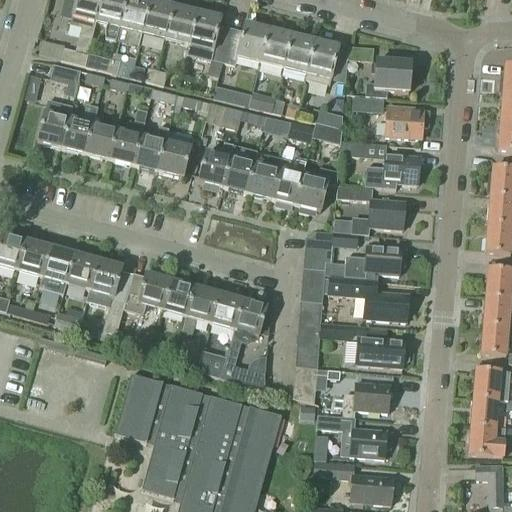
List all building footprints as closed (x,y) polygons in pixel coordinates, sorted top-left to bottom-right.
[(96,27),(102,0),(77,0),(70,30),(80,33),(75,55),(63,52),(60,65),(85,72),(88,59),(87,58),(94,27),(96,27)] [(127,0),(126,0),(102,0),(96,27),(106,29),(105,36),(104,43),(116,46),(119,33),(127,0)] [(150,6),(127,0),(119,33),(129,35),(126,49),(137,52),(141,38),(142,38),(150,6)] [(142,38),(165,44),(173,11),(150,6),(142,38)] [(165,44),(189,50),(197,17),(173,11),(165,44)] [(210,64),(223,67),(225,57),(231,34),(220,31),(221,23),(212,21),(213,16),(198,12),(197,17),(189,50),(186,60),(210,66),(210,64)] [(234,70),(236,60),(237,60),(237,62),(260,67),(268,35),(244,29),(242,37),(231,34),(225,57),(223,67),(234,70)] [(260,67),(283,73),(291,40),(268,35),(260,67)] [(283,73),(306,79),(315,46),(291,40),(283,73)] [(344,88),(345,76),(333,73),(338,52),(315,46),(306,79),(305,84),(329,90),(330,85),(344,88)] [(371,67),(372,53),(347,51),(345,65),(371,67)] [(108,77),(111,65),(101,62),(88,59),(85,72),(108,77)] [(116,79),(118,67),(111,65),(108,77),(116,79)] [(373,88),(365,88),(364,101),(386,103),(386,97),(409,98),(411,69),(374,66),(373,88)] [(73,102),(79,76),(52,70),(49,85),(67,89),(64,100),(73,102)] [(500,86),(498,99),(502,99),(502,101),(511,101),(511,72),(504,72),(503,86),(500,86)] [(144,86),(154,89),(157,76),(147,73),(144,86)] [(162,91),(166,78),(157,76),(154,89),(162,91)] [(101,92),(104,82),(86,78),(84,87),(101,92)] [(125,97),(128,88),(110,83),(108,93),(125,97)] [(150,103),(152,94),(134,90),(132,99),(150,103)] [(174,109),(176,100),(158,96),(156,105),(174,109)] [(198,115),(200,106),(182,101),(180,111),(198,115)] [(511,101),(502,101),(500,129),(511,129),(511,101)] [(262,115),(272,118),(275,105),(265,102),(262,115)] [(280,120),(283,107),(275,105),(272,118),(280,120)] [(43,117),(36,147),(60,153),(68,123),(70,112),(61,109),(46,106),(43,117)] [(84,159),(92,129),(95,113),(86,111),(82,126),(68,123),(60,153),(84,159)] [(239,125),(241,116),(223,112),(221,121),(239,125)] [(429,116),(422,115),(387,112),(385,142),(419,144),(420,130),(428,131),(429,116)] [(297,115),(286,113),(284,120),(295,123),(297,115)] [(314,128),(340,135),(341,121),(313,114),(309,127),(314,128)] [(245,127),(263,131),(264,132),(267,122),(247,117),(245,127)] [(288,143),(291,128),(267,122),(264,132),(263,131),(261,137),(288,143)] [(133,172),(140,141),(144,129),(134,126),(131,138),(117,135),(110,166),(133,172)] [(315,134),(312,133),(291,128),(288,143),(310,148),(311,143),(312,144),(315,134)] [(312,133),(315,134),(312,144),(339,150),(339,147),(339,146),(340,135),(314,128),(312,133)] [(117,135),(92,129),(84,159),(110,166),(117,135)] [(511,129),(500,129),(497,156),(511,157),(511,129)] [(133,172),(157,178),(165,147),(168,134),(157,132),(154,144),(140,141),(133,172)] [(182,184),(190,153),(165,147),(157,178),(182,184)] [(418,163),(384,160),(385,150),(339,147),(339,150),(338,160),(384,164),(383,173),(364,172),(363,192),(394,194),(395,189),(416,190),(418,163)] [(205,157),(197,187),(202,189),(201,194),(211,196),(213,191),(223,194),(230,163),(229,163),(232,151),(223,149),(221,156),(217,155),(209,158),(205,157)] [(248,200),(272,206),(282,164),(270,161),(268,173),(255,170),(248,200)] [(223,194),(248,200),(255,170),(230,163),(223,194)] [(284,215),(286,209),(295,212),(303,181),(307,166),(295,163),(292,173),(288,172),(290,166),(282,164),(272,206),(275,207),(274,212),(284,215)] [(489,202),(511,204),(511,174),(491,173),(489,202)] [(310,215),(320,218),(327,189),(335,191),(337,178),(319,174),(316,185),(303,181),(295,212),(300,213),(298,218),(309,221),(310,215)] [(336,190),(335,204),(370,207),(368,224),(351,223),(350,239),(356,240),(368,240),(369,233),(400,236),(403,208),(372,205),(373,193),(336,190)] [(511,204),(489,202),(486,230),(511,232),(511,204)] [(511,232),(486,230),(484,258),(509,260),(510,246),(511,246),(511,232)] [(304,242),(303,253),(330,256),(331,238),(314,237),(310,242),(304,242)] [(332,238),(331,252),(355,253),(356,240),(350,239),(332,238)] [(0,239),(0,271),(16,276),(25,246),(0,239)] [(16,276),(40,283),(48,252),(25,246),(16,276)] [(345,262),(343,282),(364,284),(364,279),(367,279),(396,282),(397,271),(402,272),(404,256),(399,255),(399,254),(367,251),(366,250),(364,263),(345,262)] [(40,283),(37,293),(61,299),(64,290),(73,259),(48,252),(40,283)] [(303,253),(302,265),(324,267),(330,268),(330,256),(303,253)] [(64,290),(88,296),(96,266),(73,259),(64,290)] [(302,265),(301,276),(323,278),(324,267),(302,265)] [(88,296),(85,306),(108,312),(110,306),(123,309),(124,310),(129,291),(117,288),(122,273),(96,266),(88,296)] [(486,275),(484,304),(511,306),(511,266),(507,266),(506,277),(486,275)] [(301,276),(300,286),(322,289),(323,283),(323,278),(301,276)] [(142,320),(144,313),(161,317),(170,287),(145,280),(144,283),(132,280),(129,291),(124,310),(122,317),(139,322),(142,320)] [(322,289),(322,298),(326,298),(326,301),(363,303),(361,324),(404,327),(406,300),(376,298),(377,286),(327,282),(327,284),(323,283),(322,289)] [(300,286),(300,296),(321,298),(322,298),(322,289),(300,286)] [(170,287),(161,317),(184,324),(193,293),(170,287)] [(209,330),(217,300),(193,293),(184,324),(181,337),(191,340),(194,327),(209,330)] [(300,296),(299,309),(320,311),(321,298),(300,296)] [(209,330),(232,337),(233,337),(242,307),(217,300),(209,330)] [(7,309),(9,305),(0,302),(0,316),(5,317),(7,309)] [(511,306),(484,304),(481,332),(511,334),(511,306)] [(113,347),(123,309),(110,306),(108,312),(99,344),(113,347)] [(263,396),(263,380),(233,372),(240,347),(243,348),(251,344),(252,342),(258,344),(267,313),(242,307),(233,337),(232,337),(225,363),(219,384),(263,396)] [(25,314),(7,309),(5,317),(23,323),(25,314)] [(299,309),(298,318),(320,320),(320,311),(299,309)] [(46,330),(49,320),(31,315),(28,325),(46,330)] [(52,331),(70,336),(76,338),(80,325),(56,318),(55,322),(52,331)] [(298,318),(297,329),(319,331),(319,329),(320,320),(298,318)] [(80,325),(76,338),(93,342),(97,329),(80,325)] [(297,329),(296,340),(318,342),(319,331),(297,329)] [(319,329),(319,331),(318,342),(318,343),(351,346),(351,342),(352,332),(319,329)] [(383,334),(352,332),(351,342),(356,343),(354,370),(400,374),(400,372),(405,368),(406,356),(402,351),(402,346),(385,345),(383,342),(383,334)] [(407,342),(407,332),(390,332),(390,341),(407,342)] [(511,334),(481,332),(479,360),(505,362),(506,345),(511,345),(511,334)] [(296,340),(295,351),(317,353),(318,343),(318,342),(296,340)] [(104,369),(106,361),(38,342),(37,344),(35,350),(104,369)] [(169,354),(151,348),(148,358),(166,363),(169,354)] [(201,356),(177,350),(173,365),(197,372),(199,362),(201,356)] [(316,364),(317,353),(295,351),(294,362),(316,364)] [(225,363),(201,356),(199,362),(197,372),(195,377),(219,384),(225,363)] [(315,375),(316,364),(294,362),(294,373),(315,375)] [(314,385),(315,375),(294,373),(293,383),(314,385)] [(472,404),(496,407),(497,406),(506,407),(511,407),(511,406),(506,406),(508,386),(511,386),(511,377),(474,374),(472,404)] [(255,511),(281,424),(130,380),(113,440),(153,451),(140,496),(179,507),(177,511),(255,511)] [(313,397),(314,385),(293,383),(292,394),(313,397)] [(343,399),(341,423),(344,423),(353,424),(354,416),(367,417),(385,418),(387,391),(367,390),(355,389),(354,400),(343,399)] [(312,408),(313,397),(292,394),(291,403),(312,408)] [(472,404),(469,434),(511,437),(511,433),(494,432),(496,407),(472,404)] [(300,412),(300,424),(312,424),(312,412),(300,412)] [(341,423),(315,421),(314,434),(341,436),(343,437),(344,423),(341,423)] [(341,436),(339,462),(348,462),(367,463),(382,464),(383,453),(389,454),(391,438),(384,437),(352,435),(353,424),(344,423),(343,437),(341,436)] [(467,460),(501,463),(503,444),(511,444),(511,437),(469,434),(467,460)] [(388,511),(390,484),(352,481),(353,470),(313,467),(312,482),(336,483),(336,485),(349,485),(348,508),(354,508),(388,511)] [(486,511),(502,511),(502,470),(473,471),(474,486),(486,486),(486,511)]
